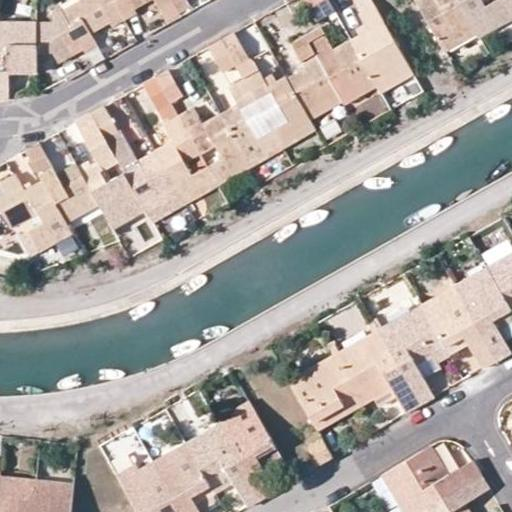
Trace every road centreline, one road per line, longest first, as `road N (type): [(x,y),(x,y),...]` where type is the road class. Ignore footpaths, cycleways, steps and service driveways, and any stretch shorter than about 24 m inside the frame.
road 1 (residential): [(0,123),(32,118),(248,0)]
road 2 (residential): [(278,511),(461,407)]
